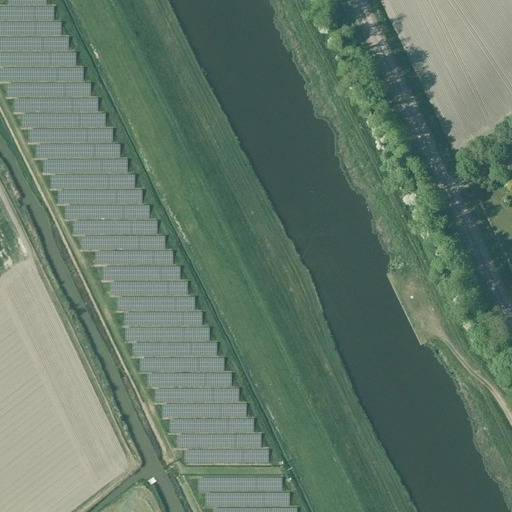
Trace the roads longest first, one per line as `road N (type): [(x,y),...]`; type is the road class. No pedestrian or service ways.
road 1 (secondary): [(511,323),(352,0)]
road 2 (track): [(430,317),(511,420)]
